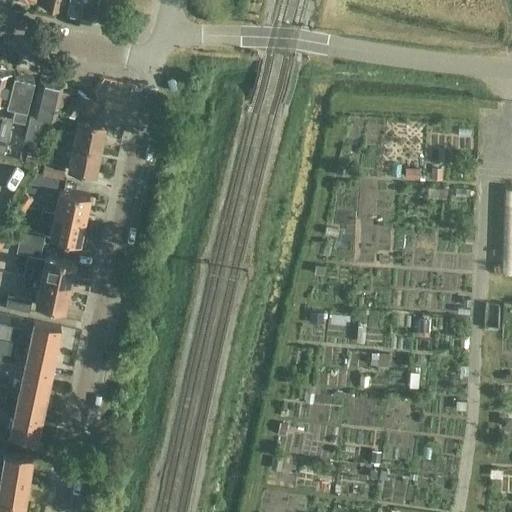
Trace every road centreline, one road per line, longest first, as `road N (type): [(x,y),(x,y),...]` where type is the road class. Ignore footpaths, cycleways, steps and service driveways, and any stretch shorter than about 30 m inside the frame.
road 1 (residential): [(61,511),(155,63)]
road 2 (residential): [(511,74),(326,45),(163,33)]
road 3 (residential): [(155,63),(0,27)]
